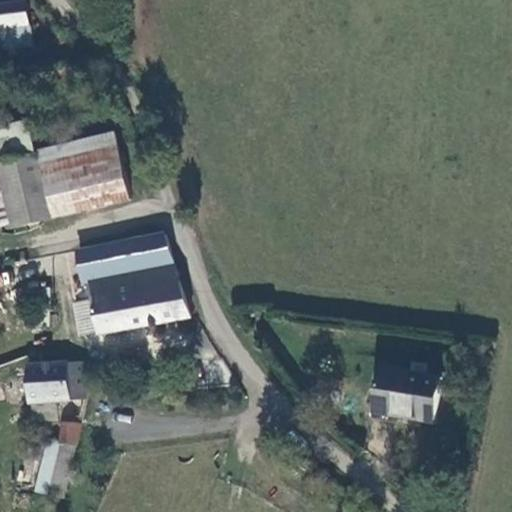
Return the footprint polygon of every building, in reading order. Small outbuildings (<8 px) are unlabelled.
[(31,0),(0,5),(0,48),(37,42),(31,0)] [(49,152),(63,215),(138,200),(123,137),(49,152)] [(49,152),(11,161),(27,224),(63,215),(49,152)] [(11,161),(0,163),(0,224),(19,220),(11,161)] [(11,161),(19,220),(21,224),(27,224),(11,161)] [(171,266),(167,234),(92,246),(93,248),(97,277),(171,266)] [(171,266),(97,277),(102,333),(178,323),(171,266)] [(42,318),(47,319),(40,284),(34,283),(33,301),(42,302),(42,318)] [(56,285),(40,284),(47,319),(54,320),(56,285)] [(92,399),(94,363),(43,366),(34,367),(37,404),(7,407),(9,425),(88,418),(92,399)] [(442,376),(382,365),(374,408),(434,419),(442,376)] [(5,378),(7,407),(37,404),(34,367),(24,367),(22,375),(5,378)] [(52,439),(39,491),(68,497),(87,424),(63,426),(60,440),(52,439)]
